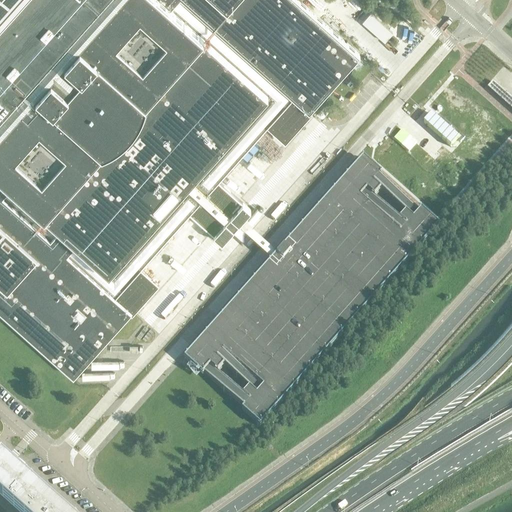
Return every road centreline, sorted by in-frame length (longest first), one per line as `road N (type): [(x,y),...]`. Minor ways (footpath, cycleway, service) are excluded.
road 1 (residential): [(61,465),(466,11)]
road 2 (unclassified): [(226,511),(370,407),(511,254)]
road 3 (primary): [(511,396),(330,511)]
road 4 (primary): [(368,511),(494,433)]
